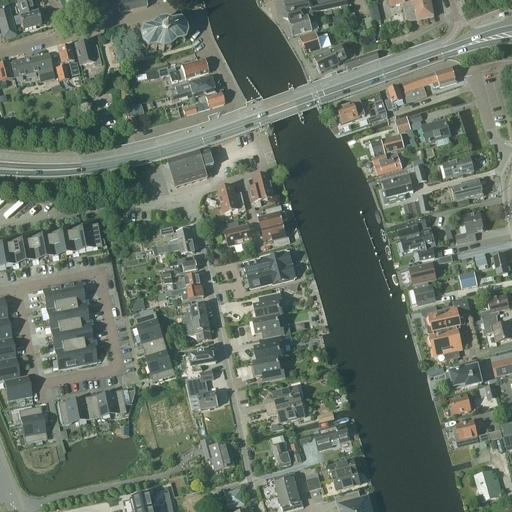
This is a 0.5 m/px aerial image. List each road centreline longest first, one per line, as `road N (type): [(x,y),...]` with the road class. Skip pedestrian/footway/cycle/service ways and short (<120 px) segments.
road 1 (secondary): [(0,168),(67,169),(190,145),(437,56)]
road 2 (unclassified): [(256,511),(191,199)]
road 3 (residential): [(18,289),(98,273),(117,368),(37,383)]
road 4 (unclassified): [(0,228),(191,199)]
road 5 (residential): [(69,35),(146,14),(190,16)]
